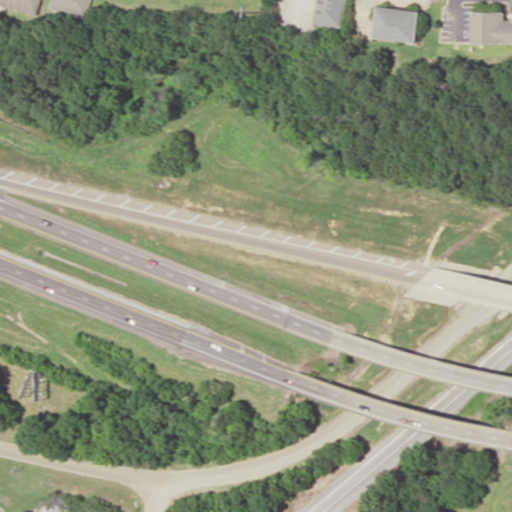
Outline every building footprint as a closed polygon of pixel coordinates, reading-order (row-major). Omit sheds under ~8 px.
[(0,0),(0,1),(39,13),(42,0),(0,0)] [(52,0),(93,0),(88,19),(50,8),(52,0)] [(319,0),(348,0),(345,27),(315,22),(319,0)] [(379,4),(422,10),(418,42),(375,36),(379,4)] [(473,11),(506,11),(507,19),(511,19),(511,41),(473,42),(473,11)]
